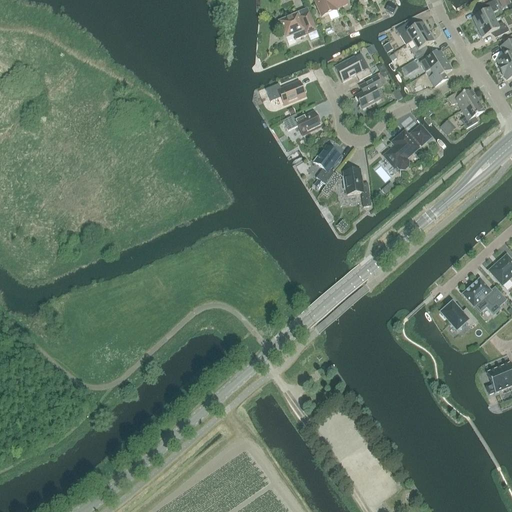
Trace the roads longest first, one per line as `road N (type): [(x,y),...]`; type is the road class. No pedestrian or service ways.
road 1 (tertiary): [(82,511),(511,141)]
road 2 (residential): [(476,68),(362,142),(341,133),(318,72)]
